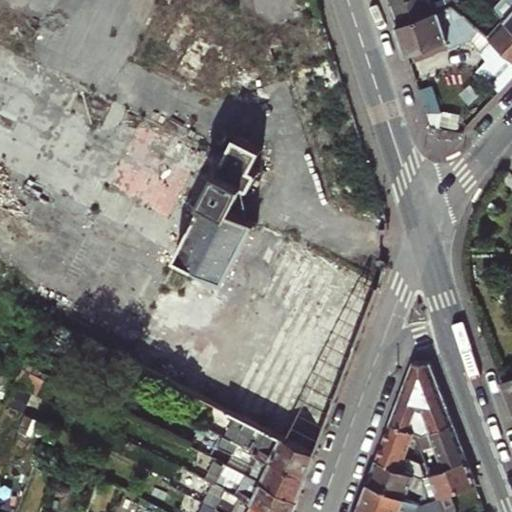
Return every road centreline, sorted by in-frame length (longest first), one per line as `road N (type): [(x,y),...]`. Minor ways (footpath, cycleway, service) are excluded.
road 1 (primary): [(347,0),(422,230)]
road 2 (tertiary): [(378,354),(321,511)]
road 3 (primary): [(456,343),(511,498)]
road 4 (tertiary): [(511,124),(422,230)]
road 5 (tertiary): [(422,230),(378,354)]
